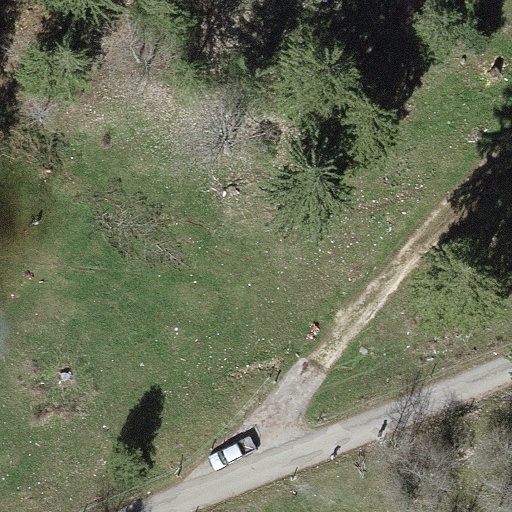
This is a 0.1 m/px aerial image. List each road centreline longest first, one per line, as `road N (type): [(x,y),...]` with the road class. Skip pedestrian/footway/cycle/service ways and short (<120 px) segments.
road 1 (track): [(511,139),(290,391),(254,479)]
road 2 (unclassified): [(168,511),(511,381)]
